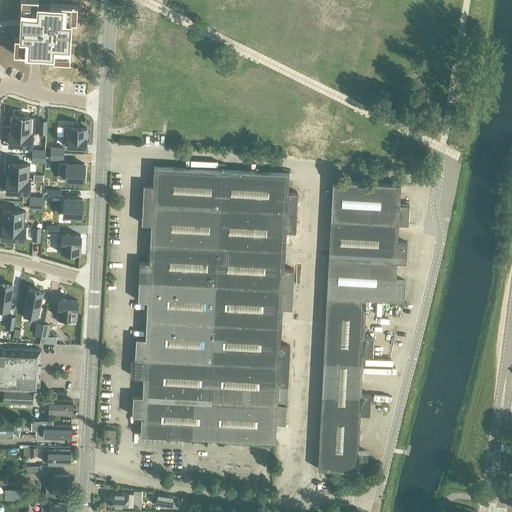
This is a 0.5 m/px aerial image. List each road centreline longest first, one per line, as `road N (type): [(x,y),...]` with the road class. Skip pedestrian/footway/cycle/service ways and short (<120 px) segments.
road 1 (unclassified): [(298,505),(311,168)]
road 2 (unclassified): [(375,503),(440,175)]
road 3 (unclassified): [(129,156),(116,475)]
road 4 (unclassified): [(85,474),(94,283)]
road 5 (unclassified): [(116,475),(298,505)]
road 6 (unclassified): [(311,168),(129,156)]
road 7 (tertiary): [(511,331),(491,511)]
road 8 (unclassified): [(440,175),(311,168)]
road 9 (unclassified): [(94,283),(102,155)]
